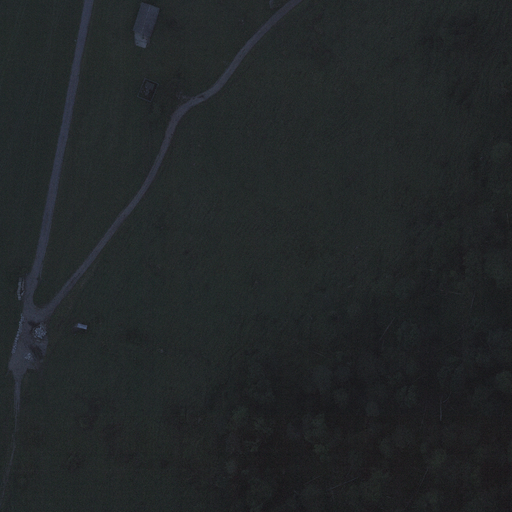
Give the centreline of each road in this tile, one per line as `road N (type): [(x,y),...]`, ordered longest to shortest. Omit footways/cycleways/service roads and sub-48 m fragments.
road 1 (track): [(87,0),(29,297),(36,314),(50,309),(138,196),(177,116),(218,86),(296,0)]
road 2 (track): [(0,492),(16,363),(32,311)]
